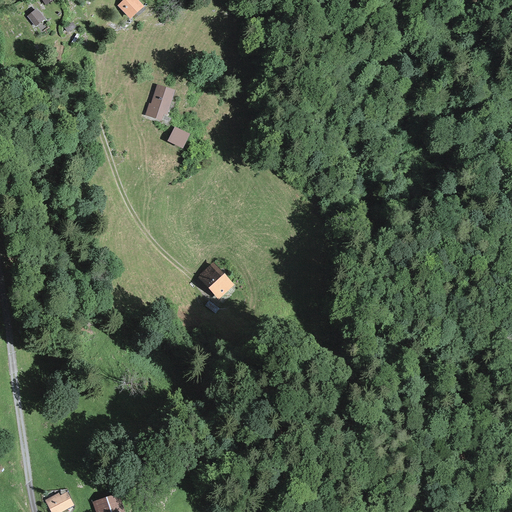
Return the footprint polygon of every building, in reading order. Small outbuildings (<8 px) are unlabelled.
[(127,0),(121,6),(130,16),(140,7),(134,0),(127,0)] [(28,16),(36,26),(41,21),(34,12),(28,16)] [(158,88),(152,107),(150,106),(147,114),(152,115),(155,108),(166,112),(172,93),(158,88)] [(176,130),(170,141),(181,147),(187,135),(176,130)] [(213,265),(201,276),(219,296),(231,286),(213,265)] [(47,500),(53,511),(55,511),(69,505),(64,496),(60,498),(58,494),(47,500)] [(119,496),(94,505),(96,511),(123,511),(124,511),(119,496)]
